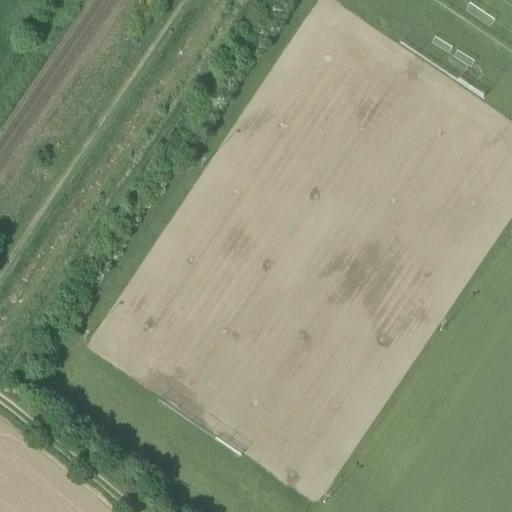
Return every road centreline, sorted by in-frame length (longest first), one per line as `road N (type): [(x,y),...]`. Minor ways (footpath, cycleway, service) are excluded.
road 1 (track): [(0,298),(195,0)]
road 2 (track): [(0,402),(136,511)]
